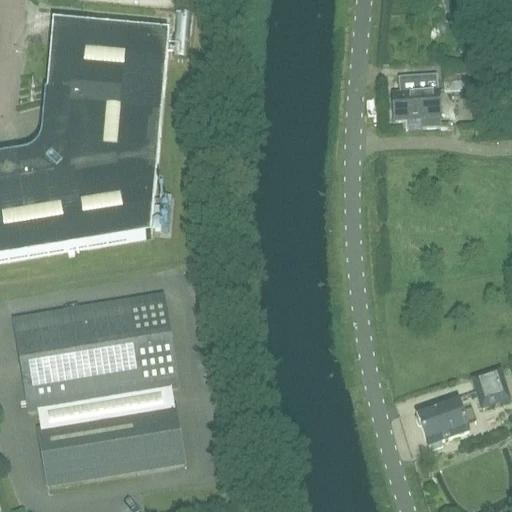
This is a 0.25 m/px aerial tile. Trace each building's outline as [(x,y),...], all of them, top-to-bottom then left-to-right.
[(0,263),(150,239),(169,36),(53,26),(47,97),(48,97),(45,132),(42,148),(34,157),(18,160),(0,163),(0,263)] [(469,90),(467,61),(441,63),(443,92),(469,90)] [(488,120),(485,88),(474,89),(475,107),(471,108),(472,121),(488,120)] [(438,94),(393,97),(395,125),(421,123),(422,132),(440,132),(438,94)] [(178,393),(163,302),(14,326),(19,356),(25,355),(29,383),(24,383),(29,413),(37,412),(41,435),(39,436),(47,487),(183,465),(171,394),(178,393)] [(470,380),(480,411),(510,402),(500,370),(470,380)] [(431,452),(442,448),(441,445),(468,435),(457,402),(416,416),(417,419),(416,422),(417,427),(421,429),(428,449),(430,449),(431,452)]
